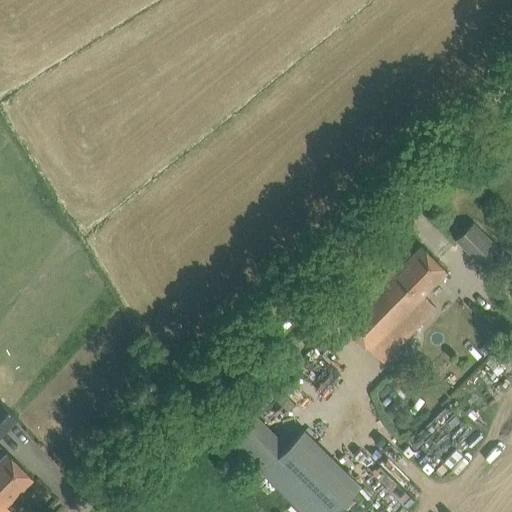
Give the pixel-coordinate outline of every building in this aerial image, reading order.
[(499,247),(487,236),(473,222),(456,239),(482,264),(499,247)] [(447,271),(436,260),(422,246),(395,273),(391,269),(341,319),(355,333),(384,361),(437,308),(423,295),(447,271)] [(0,437),(19,419),(0,400),(0,437)] [(304,430),(262,472),(302,511),(334,511),(361,486),(304,430)] [(33,478),(19,464),(8,453),(0,460),(0,511),(7,511),(10,509),(6,505),(33,478)]
